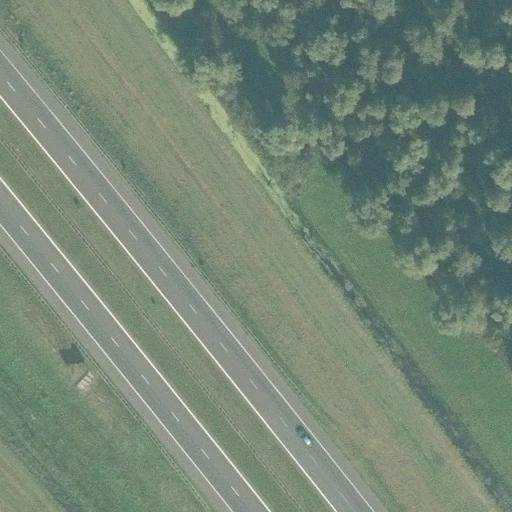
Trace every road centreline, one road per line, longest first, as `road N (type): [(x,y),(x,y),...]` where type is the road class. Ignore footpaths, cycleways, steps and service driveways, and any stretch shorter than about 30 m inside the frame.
road 1 (motorway): [(354,511),(0,75)]
road 2 (motorway): [(0,206),(247,511)]
